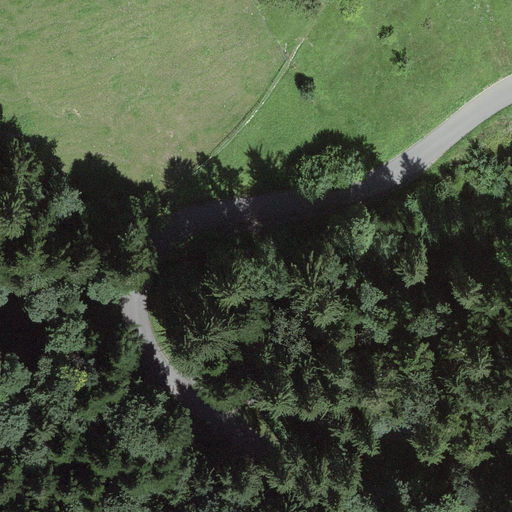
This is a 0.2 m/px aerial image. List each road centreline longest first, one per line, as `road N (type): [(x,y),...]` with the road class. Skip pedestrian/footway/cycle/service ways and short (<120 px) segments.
road 1 (tertiary): [(511,98),(413,169),(147,245),(130,278),(127,311),(181,392),(376,511)]
road 2 (track): [(181,392),(511,442)]
